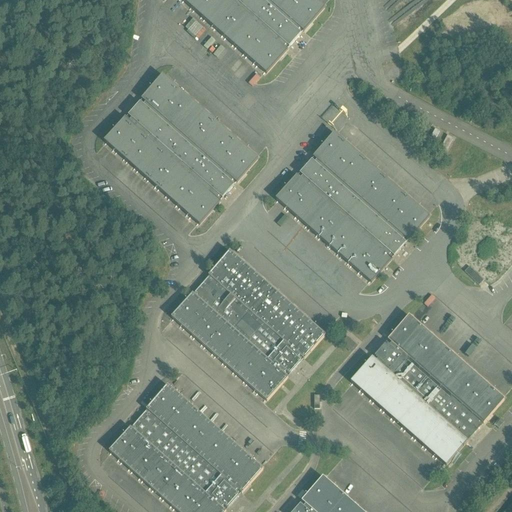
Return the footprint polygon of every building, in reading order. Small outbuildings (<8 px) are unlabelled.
[(182,0),(267,75),(287,52),(286,50),(288,48),(289,48),(301,35),(300,34),(302,31),(304,33),(325,9),(314,0),(182,0)] [(105,142),(200,226),(221,203),(219,202),(221,199),(222,200),(234,186),(234,185),(236,183),(238,184),(258,161),(163,77),(142,100),(143,101),(141,104),(140,103),(128,117),(129,117),(126,120),(125,119),(105,142)] [(439,136),(432,132),(425,144),(432,148),(439,136)] [(276,200),(372,284),(393,260),(391,259),(394,257),(395,257),(407,244),(406,243),(408,241),(409,242),(430,219),(334,135),(314,158),(315,159),(313,162),(312,161),(300,175),(301,176),(299,178),(297,177),(276,200)] [(448,136),(441,148),(447,151),(453,139),(448,136)] [(172,319),(268,403),(326,337),(230,253),(172,319)] [(470,267),(465,272),(479,286),(484,281),(470,267)] [(352,382),(447,466),(504,401),(409,317),(352,382)] [(110,452),(178,511),(227,511),(263,471),(168,386),(110,452)] [(87,420),(84,415),(75,422),(79,427),(87,420)] [(361,511),(323,478),(293,511),(361,511)]
